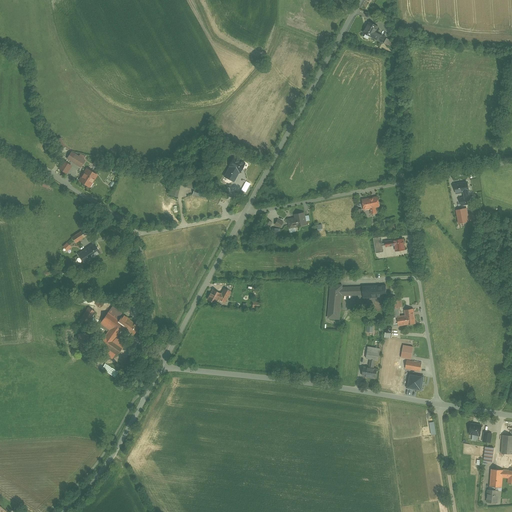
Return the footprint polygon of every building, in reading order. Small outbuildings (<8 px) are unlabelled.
[(385,37),(375,32),(378,27),(369,22),(363,33),(372,37),(382,43),(385,37)] [(85,161),(71,152),(67,158),(81,167),(85,161)] [(229,166),(230,167),(239,172),(240,172),(245,163),(241,161),(240,162),(233,158),(229,166)] [(71,166),(64,161),(59,169),(66,173),(71,166)] [(230,167),(225,177),(233,181),(239,172),(230,167)] [(97,175),(87,169),(79,181),(88,186),(90,183),(92,182),(97,175)] [(45,180),(42,186),(48,189),(51,183),(45,180)] [(467,182),(460,184),(460,183),(454,184),(456,193),(464,192),(468,191),(469,191),(467,182)] [(179,197),(182,185),(173,184),(171,195),(179,197)] [(209,193),(194,189),(193,194),(208,198),(209,193)] [(378,197),(363,200),(364,209),(370,208),(372,214),(376,213),(375,207),(379,206),(378,197)] [(467,208),(456,210),(459,224),(469,222),(468,214),(467,208)] [(291,227),(306,224),(304,213),(295,215),(296,218),(289,219),(291,227)] [(276,224),(282,228),(285,223),(279,218),(276,224)] [(83,230),(72,237),(75,243),(87,235),(83,230)] [(403,239),(394,240),(385,242),(386,247),(395,245),(396,251),(405,250),(403,239)] [(94,244),(79,254),(85,263),(100,253),(94,244)] [(82,265),(75,269),(78,274),(85,270),(82,265)] [(342,285),(331,285),(328,318),(339,318),(341,295),(363,295),(363,298),(386,297),(386,286),(363,286),(363,287),(342,287),(342,285)] [(230,292),(224,288),(222,293),(223,295),(227,298),(230,292)] [(220,293),(212,289),(210,293),(209,296),(207,299),(215,303),(218,299),(224,302),(227,298),(223,295),(222,293),(220,293)] [(401,300),(392,301),(392,308),(392,309),(396,308),(399,308),(399,307),(402,307),(401,300)] [(130,319),(112,306),(99,325),(108,331),(105,335),(113,341),(114,341),(123,328),(123,329),(129,320),(130,320),(130,319)] [(88,307),(81,319),(88,323),(95,312),(88,307)] [(413,308),(404,310),(405,315),(397,316),(399,326),(407,325),(416,323),(413,308)] [(129,320),(123,329),(133,335),(139,326),(130,320),(129,320)] [(88,333),(78,334),(81,353),(91,351),(88,333)] [(113,341),(105,335),(100,343),(102,345),(113,353),(117,355),(122,347),(114,341),(113,341)] [(113,353),(102,345),(100,348),(111,356),(113,353)] [(380,349),(368,347),(366,358),(370,359),(375,360),(378,360),(380,349)] [(415,362),(407,360),(405,368),(412,369),(413,370),(415,362)] [(422,363),(415,362),(413,370),(417,370),(420,371),(422,363)] [(369,368),(364,367),(362,375),(368,376),(368,377),(376,379),(377,369),(373,369),(369,368)] [(413,370),(412,369),(411,376),(410,385),(420,386),(422,378),(416,377),(417,370),(413,370)] [(480,435),(481,426),(471,424),(469,434),(472,434),(473,435),(476,436),(477,435),(480,435)] [(511,435),(503,435),(501,453),(511,454),(511,435)] [(494,448),(486,447),(484,462),(488,462),(492,463),(494,448)] [(511,470),(492,469),(491,477),(495,477),(495,478),(499,478),(499,477),(502,477),(502,478),(508,478),(508,483),(511,483),(511,470)] [(495,477),(491,477),(490,486),(498,487),(502,487),(502,478),(502,477),(499,477),(499,478),(495,478),(495,477)] [(498,487),(490,486),(490,490),(488,490),(487,502),(492,502),(493,501),(497,501),(498,487)]
